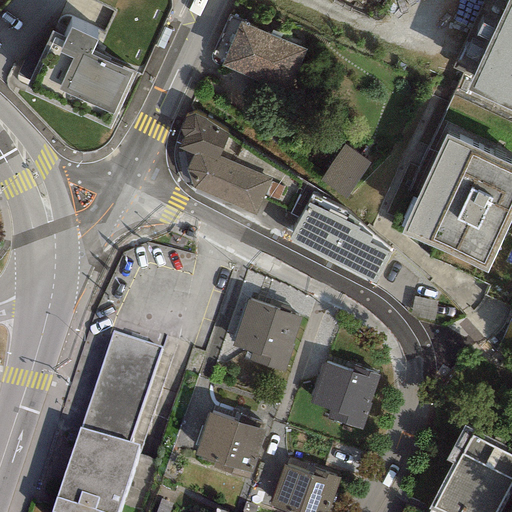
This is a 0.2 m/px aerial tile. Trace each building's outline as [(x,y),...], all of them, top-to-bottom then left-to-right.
[(511,0),(509,0),(468,90),(511,111),(511,0)] [(304,51),(242,20),(221,62),(283,93),(304,51)] [(96,40),(71,29),(58,53),(72,59),(58,90),(112,115),(133,74),(91,54),(96,40)] [(179,138),(178,148),(182,152),(192,187),(254,215),(262,198),(270,180),(219,156),(227,133),(196,110),(186,114),(182,127),(179,138)] [(511,164),(446,135),(400,235),(486,274),(511,217),(511,164)] [(370,164),(345,145),(322,176),(321,178),(346,196),(370,164)] [(308,203),(289,239),(374,283),(390,253),(369,242),(371,238),(357,230),(358,228),(308,203)] [(438,297),(414,293),(410,312),(435,317),(438,297)] [(302,318),(247,301),(233,346),(250,352),(248,360),(285,371),(302,318)] [(161,346),(111,330),(52,511),(118,511),(140,446),(129,443),(161,346)] [(352,373),(322,363),(308,404),(329,411),(326,418),(362,430),(371,403),(370,403),(379,376),(354,368),(352,373)] [(265,431),(208,413),(194,455),(213,461),(211,467),(230,473),(233,467),(252,473),(265,431)] [(505,447),(464,426),(446,461),(452,464),(429,507),(438,511),(497,511),(511,483),(511,455),(503,451),(505,447)] [(135,474),(147,478),(154,459),(142,455),(135,474)] [(329,511),(341,478),(288,459),(286,466),(283,465),(268,505),(286,511),(329,511)]
